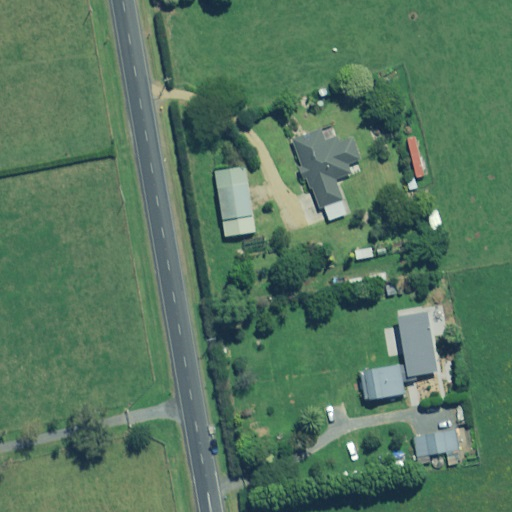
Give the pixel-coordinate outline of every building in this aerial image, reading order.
[(295,140),(313,191),(329,234),(342,229),(356,224),(340,178),(355,172),(352,163),(365,159),(357,136),(343,141),(342,138),(330,142),(325,129),(295,140)] [(258,215),(250,167),(219,172),(227,220),(258,215)] [(271,236),(268,218),(244,223),(248,241),(271,236)] [(377,257),(376,248),(359,251),(361,260),(377,257)] [(410,393),(405,365),(365,372),(370,400),(410,393)] [(418,438),(423,466),(436,463),(435,455),(450,452),(453,466),(465,464),(458,430),(418,438)]
